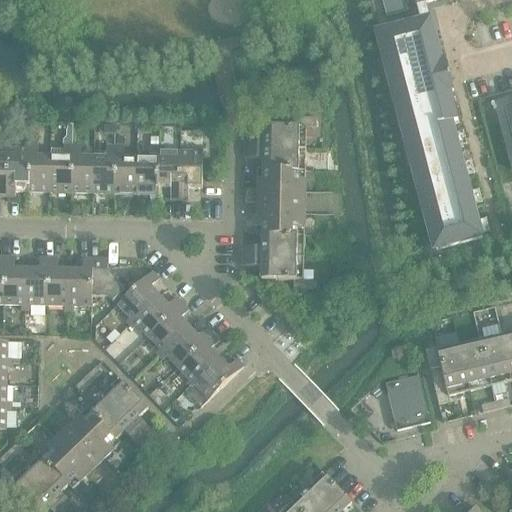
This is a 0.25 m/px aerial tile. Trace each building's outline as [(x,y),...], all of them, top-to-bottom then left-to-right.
[(430,18),(382,30),(440,249),(482,238),(452,123),(458,121),(430,18)] [(242,268),(261,268),(261,281),(293,282),(293,291),(313,292),(313,282),(303,282),(306,129),(316,129),(316,119),(296,119),(296,128),(264,128),(264,140),(245,140),(244,160),(263,160),(263,172),(257,172),(257,191),(245,190),(245,204),(257,204),(256,238),(262,238),(262,248),(243,248),(242,268)] [(104,126),(104,134),(115,135),(116,127),(104,126)] [(7,150),(6,199),(15,199),(15,194),(27,194),(27,187),(28,187),(29,146),(24,146),(24,151),(7,150)] [(50,158),(38,158),(38,146),(29,146),(28,187),(27,187),(27,194),(49,195),(50,158)] [(50,158),(49,195),(71,195),(72,147),(63,147),(63,151),(50,151),(50,158)] [(72,147),(71,195),(93,196),(93,159),(81,159),(81,147),(72,147)] [(93,159),(93,196),(114,196),(115,148),(106,147),(106,159),(93,159)] [(115,148),(114,196),(136,196),(137,160),(124,160),(124,148),(115,148)] [(159,190),(158,190),(158,148),(149,148),(149,160),(137,160),(136,196),(159,197),(159,190)] [(159,190),(170,190),(170,202),(179,202),(180,154),(163,153),(163,149),(158,148),(158,190),(159,190)] [(180,154),(179,202),(188,202),(188,190),(202,190),(203,149),(197,149),(197,154),(180,154)] [(14,271),(14,259),(5,259),(4,307),(21,308),(21,312),(26,312),(26,271),(14,271)] [(26,271),(26,312),(30,313),(31,308),(47,308),(48,260),(39,259),(39,271),(26,271)] [(47,308),(64,308),(64,313),(69,313),(70,272),(57,272),(57,260),(48,260),(47,308)] [(70,272),(69,313),(74,314),(74,309),(92,309),(92,299),(91,299),(91,260),(82,260),(82,272),(70,272)] [(107,273),(108,261),(91,260),(91,299),(92,299),(109,300),(113,304),(114,303),(117,307),(129,296),(107,273)] [(129,320),(126,323),(129,327),(159,298),(150,289),(159,281),(152,274),(129,296),(117,307),(129,320)] [(159,298),(129,327),(133,330),(136,327),(148,339),(183,305),(176,299),(168,307),(159,298)] [(148,339),(159,351),(156,355),(159,358),(189,329),(180,320),(189,312),(183,305),(148,339)] [(189,329),(159,358),(163,362),(166,358),(178,370),(213,337),(206,330),(198,338),(189,329)] [(511,333),(426,354),(438,406),(449,404),(448,398),(511,382),(511,333)] [(213,337),(178,370),(189,382),(186,386),(189,389),(219,360),(210,351),(219,343),(213,337)] [(0,343),(0,365),(12,366),(12,361),(7,361),(7,343),(0,343)] [(219,360),(189,389),(193,393),(196,389),(209,402),(243,369),(236,361),(228,370),(219,360)] [(0,387),(6,387),(7,371),(12,371),(12,366),(0,365),(0,387)] [(96,369),(86,379),(91,384),(101,374),(96,369)] [(397,433),(430,425),(419,378),(385,386),(397,433)] [(86,379),(75,389),(81,394),(91,384),(86,379)] [(137,447),(152,433),(139,420),(148,411),(119,380),(8,487),(32,511),(42,511),(46,508),(50,511),(69,511),(74,508),(61,494),(68,487),(72,491),(87,477),(95,486),(105,477),(97,468),(121,445),(117,441),(124,433),(137,447)] [(0,387),(0,408),(11,409),(11,404),(6,404),(6,387),(0,387)] [(509,400),(495,404),(496,411),(510,408),(509,400)] [(495,404),(481,407),(483,414),(496,411),(495,404)] [(0,431),(5,432),(6,414),(11,414),(11,409),(0,408),(0,431)] [(18,444),(8,454),(13,459),(23,449),(18,444)] [(8,454),(0,460),(0,466),(3,469),(13,459),(8,454)] [(344,511),(352,505),(322,474),(306,490),(327,511),(344,511)] [(327,511),(306,490),(291,505),(297,511),(327,511)]
